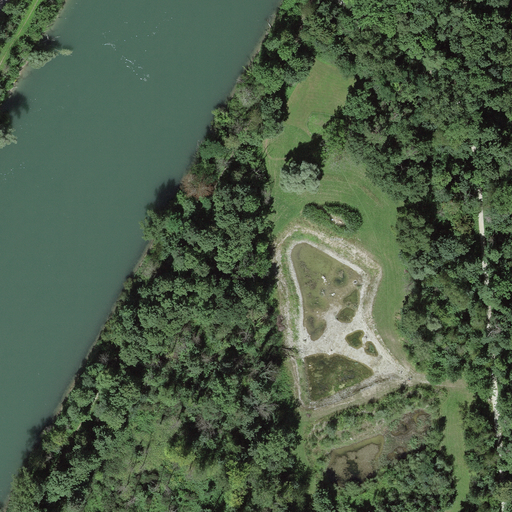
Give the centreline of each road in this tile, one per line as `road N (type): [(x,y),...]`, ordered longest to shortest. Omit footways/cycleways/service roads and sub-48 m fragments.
road 1 (track): [(313,0),(29,511)]
road 2 (track): [(348,2),(420,51),(472,129),(505,511)]
road 3 (track): [(241,134),(290,409),(319,511)]
road 4 (track): [(472,129),(464,0)]
